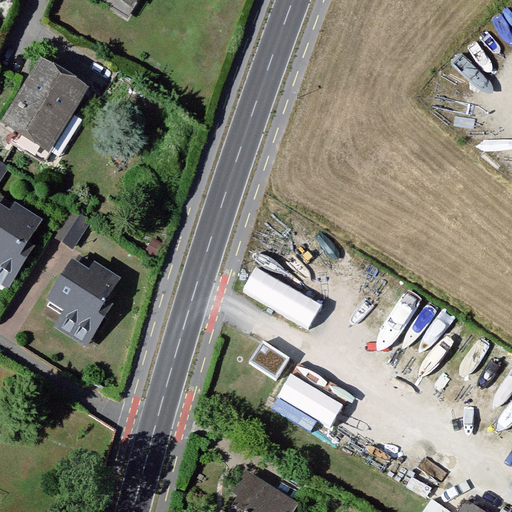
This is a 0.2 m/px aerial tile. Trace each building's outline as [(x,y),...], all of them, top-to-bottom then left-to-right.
[(140,0),(116,0),(134,11),(140,0)] [(92,92),(43,60),(0,125),(0,126),(48,158),(92,92)] [(30,221),(0,202),(0,287),(3,289),(29,246),(18,240),(30,221)] [(110,280),(70,255),(42,300),(60,311),(50,328),(83,348),(109,305),(98,299),(110,280)] [(259,266),(246,290),(313,327),(326,303),(259,266)] [(264,341),(254,362),(282,376),(292,355),(264,341)] [(295,372),(275,405),(305,423),(311,414),(334,427),(347,404),(295,372)] [(291,511),(296,504),(245,473),(233,493),(240,497),(230,511),(291,511)] [(457,511),(494,511),(464,498),(457,511)]
